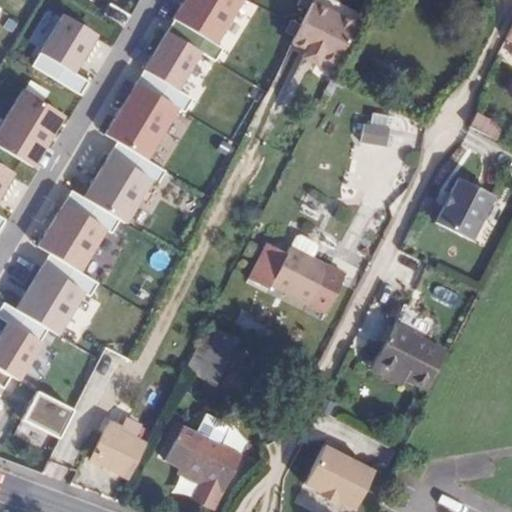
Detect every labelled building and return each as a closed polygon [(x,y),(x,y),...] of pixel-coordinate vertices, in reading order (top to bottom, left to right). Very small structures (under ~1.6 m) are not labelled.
[(240,0),(183,0),(171,20),(172,21),(165,33),(199,53),(214,62),(222,49),(214,45),(240,0)] [(107,3),(101,16),(123,27),(129,13),(107,3)] [(319,59),(335,66),(355,25),(312,4),(291,45),(306,52),(303,59),(316,65),(319,59)] [(61,16),(30,67),(79,96),(88,83),(72,74),(95,36),(61,16)] [(199,53),(165,33),(134,84),(176,109),(183,114),(191,100),(176,91),(199,53)] [(176,109),(134,84),(104,136),(116,143),(145,161),(176,109)] [(0,126),(0,149),(32,168),(63,117),(21,92),(0,126)] [(476,114),(469,128),(496,141),(502,128),(476,114)] [(361,129),(359,147),(386,150),(388,132),(361,129)] [(145,161),(116,143),(82,199),(119,221),(124,224),(149,182),(156,186),(164,172),(145,161)] [(0,167),(0,229),(5,221),(0,218),(0,194),(12,175),(0,167)] [(494,198),(458,179),(450,195),(443,208),(435,224),(471,242),(494,198)] [(82,199),(70,192),(37,248),(49,255),(79,273),(104,231),(111,235),(119,221),(82,199)] [(450,195),(446,193),(439,206),(443,208),(450,195)] [(296,238),(290,249),(312,259),(317,249),(317,245),(300,237),(296,238)] [(289,248),(270,287),(307,305),(325,315),(344,276),(312,259),(290,249),(289,248)] [(79,273),(49,255),(15,311),(48,332),(57,337),(83,294),(89,298),(97,285),(79,273)] [(15,311),(3,304),(0,308),(0,320),(7,324),(0,336),(0,371),(11,378),(18,382),(48,332),(15,311)] [(393,326),(383,345),(435,372),(445,353),(393,326)] [(239,342),(209,327),(186,373),(215,388),(239,342)] [(435,372),(383,345),(373,364),(402,379),(425,391),(435,372)] [(402,379),(373,364),(370,370),(399,386),(402,379)] [(0,388),(3,390),(11,378),(0,371),(0,388)] [(73,411),(36,393),(22,421),(59,440),(73,411)] [(180,469),(178,474),(199,484),(190,502),(211,511),(212,511),(240,457),(217,446),(227,426),(204,415),(195,435),(181,428),(165,462),(180,469)] [(90,460),(127,479),(140,452),(103,434),(90,460)] [(343,511),(351,497),(308,475),(291,509),(296,511),(343,511)]
